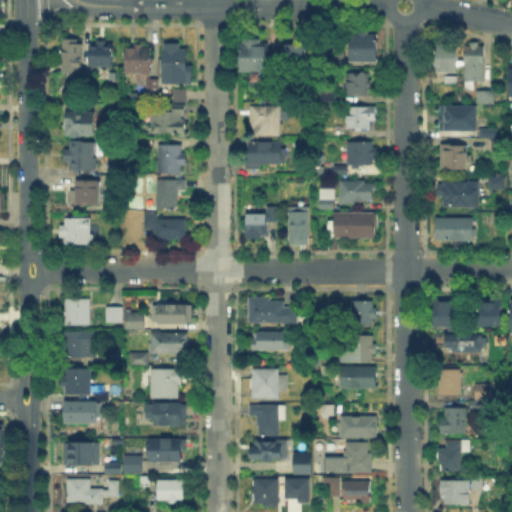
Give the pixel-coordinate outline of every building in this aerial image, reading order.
[(352,35),(379,35),(378,63),(352,63),(352,35)] [(263,41),(262,45),(271,45),(271,72),(242,72),(242,41),(263,41)] [(63,75),(63,42),(82,42),(82,75),(63,75)] [(113,44),(113,66),(93,66),(93,44),(113,44)] [(485,44),(485,82),(466,82),(466,44),(485,44)] [(285,63),(285,45),(310,45),(310,63),(285,63)] [(456,46),(456,73),(437,73),(437,46),(456,46)] [(165,76),(165,47),(189,47),(189,76),(165,76)] [(125,73),(125,48),(153,48),(153,73),(125,73)] [(370,75),(370,95),(349,95),(349,75),(370,75)] [(446,85),(446,76),(460,77),(460,85),(446,85)] [(148,96),(148,80),(161,80),(161,96),(148,96)] [(174,102),(174,88),(187,88),(187,102),(174,102)] [(494,88),(494,102),(477,102),(477,88),(494,88)] [(321,102),(321,90),(336,91),(336,102),(321,102)] [(442,106),(473,106),(473,116),(469,116),(469,129),(442,129),(442,106)] [(154,115),(164,115),(164,111),(172,111),(172,107),(186,107),(186,135),(154,134),(154,115)] [(372,129),(348,128),(348,108),(377,108),(377,120),(372,120),(372,129)] [(253,109),(290,109),(289,120),(282,120),(282,137),(253,137),(253,109)] [(69,114),(96,114),(96,137),(68,136),(69,114)] [(477,128),(492,128),(492,137),(477,137),(477,128)] [(494,141),(507,141),(507,152),(494,152),(494,141)] [(70,143),(97,143),(97,171),(70,171),(70,143)] [(282,143),(282,150),(287,150),(287,166),(250,165),(250,143),(282,143)] [(377,143),(376,167),(350,166),(350,143),(377,143)] [(185,146),(185,174),(159,174),(159,146),(185,146)] [(470,147),(470,168),(441,168),(441,147),(470,147)] [(110,175),(110,162),(123,162),(123,175),(110,175)] [(335,174),(335,166),(347,166),(347,174),(335,174)] [(176,191),(176,210),(159,210),(159,178),(187,178),(187,191),(176,191)] [(505,179),(505,189),(491,189),(491,179),(505,179)] [(342,182),(376,183),(376,203),(342,202),(342,182)] [(75,183),(100,183),(99,204),(75,204),(75,183)] [(480,183),(480,207),(442,207),(442,183),(480,183)] [(335,190),(335,208),(322,208),(322,190),(335,190)] [(269,236),(244,236),(244,212),(269,212),(269,207),(277,207),(277,222),(269,222),(269,236)] [(292,207),(310,207),(310,245),(292,245),(292,207)] [(330,220),(336,220),(336,214),(379,214),(379,240),(330,240),(330,220)] [(147,230),(147,216),(157,216),(157,220),(187,220),(186,240),(154,240),(154,230),(147,230)] [(475,219),(475,240),(438,240),(438,219),(475,219)] [(93,220),(93,246),(63,246),(63,240),(59,240),(60,227),(63,227),(63,220),(93,220)] [(270,297),(270,301),(286,302),(286,307),(307,307),(307,322),(249,322),(249,297),(270,297)] [(92,298),(92,325),(64,325),(64,298),(92,298)] [(435,328),(435,300),(464,300),(463,328),(435,328)] [(502,302),(502,325),(481,325),(481,301),(502,302)] [(157,305),(194,306),(194,323),(157,323),(157,305)] [(354,305),(377,305),(377,325),(354,325),(354,305)] [(106,323),(106,306),(123,306),(123,323),(106,323)] [(127,329),(127,314),(146,314),(146,329),(127,329)] [(253,350),(254,331),(291,331),(291,351),(253,350)] [(96,333),(96,358),(67,358),(67,351),(59,351),(59,340),(67,340),(67,332),(96,333)] [(190,334),(190,354),(153,354),(153,334),(190,334)] [(446,352),(446,334),(485,334),(484,352),(446,352)] [(342,361),(343,336),(376,336),(376,361),(342,361)] [(111,362),(111,354),(123,354),(123,362),(111,362)] [(148,355),(148,366),(133,366),(133,355),(148,355)] [(322,373),(322,365),(332,365),(332,373),(322,373)] [(442,394),(442,366),(463,366),(463,394),(442,394)] [(342,389),(342,367),(378,367),(378,389),(342,389)] [(93,370),(93,395),(66,394),(66,369),(93,370)] [(182,370),(182,398),(153,398),(153,370),(182,370)] [(287,371),(286,398),(254,398),(254,371),(287,371)] [(476,399),(476,386),(493,386),(493,399),(476,399)] [(99,425),(65,425),(66,402),(94,402),(94,394),(110,395),(110,407),(99,407),(99,425)] [(185,403),(185,425),(154,425),(155,419),(148,419),(148,406),(155,406),(155,403),(185,403)] [(472,411),(472,403),(487,403),(487,411),(472,411)] [(256,406),(286,407),(286,424),(279,424),(279,436),(256,435),(256,406)] [(468,411),(467,433),(444,433),(444,411),(468,411)] [(378,417),(378,439),(342,439),(342,417),(378,417)] [(99,425),(107,425),(107,435),(96,435),(96,425),(99,425)] [(70,441),(96,441),(96,464),(70,464),(70,441)] [(462,470),(444,470),(444,449),(447,449),(447,441),(471,441),(470,452),(462,452),(462,470)] [(153,442),(184,442),(183,463),(153,462),(153,442)] [(255,443),(289,443),(289,459),(255,459),(255,443)] [(343,471),(343,443),(375,443),(375,471),(343,471)] [(313,454),(313,474),(296,474),(296,454),(313,454)] [(127,457),(144,457),(144,474),(127,474),(127,457)] [(107,462),(124,462),(123,472),(107,472),(107,462)] [(308,502),(308,477),(283,477),(283,497),(297,497),(297,502),(308,502)] [(142,488),(142,478),(151,478),(151,489),(142,488)] [(494,478),(494,490),(481,490),(481,489),(473,489),(472,505),(444,505),(444,482),(481,482),(481,478),(494,478)] [(91,481),(91,489),(104,489),(104,508),(88,508),(88,501),(68,501),(68,481),(91,481)] [(161,481),(186,481),(186,502),(161,502),(161,481)] [(255,481),(298,481),(298,504),(255,504),(255,481)] [(373,500),(373,506),(359,505),(359,500),(344,500),(344,481),(373,481),(373,500)] [(111,497),(111,482),(122,482),(122,497),(111,497)]
